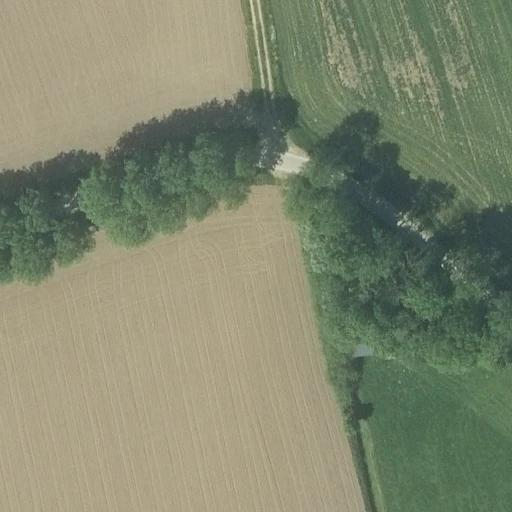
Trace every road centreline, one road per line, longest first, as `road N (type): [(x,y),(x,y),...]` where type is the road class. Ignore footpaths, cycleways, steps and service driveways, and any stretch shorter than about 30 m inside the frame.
road 1 (unclassified): [(0,236),(215,162),(282,162),(345,184),(511,325)]
road 2 (track): [(270,161),(251,0)]
